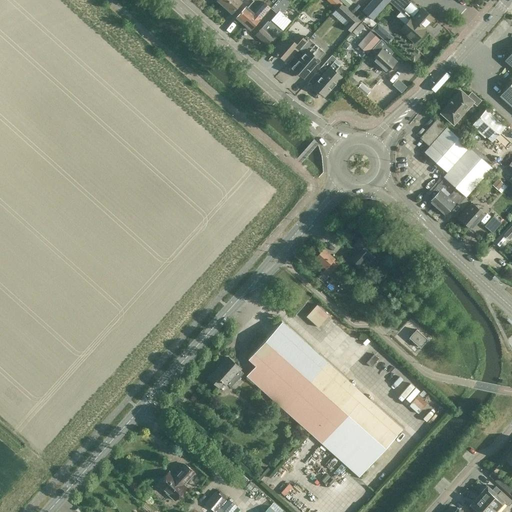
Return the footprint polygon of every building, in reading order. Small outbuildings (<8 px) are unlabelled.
[(229,0),(224,7),(231,13),(241,2),(241,0),(229,0)] [(246,6),(236,17),(244,24),(265,0),(252,0),(253,1),(247,7),(246,6)] [(279,0),(265,0),(244,24),(250,30),(260,19),(259,17),(269,7),(272,10),(281,0),(279,0),(280,0),(279,0)] [(268,21),(255,35),(266,45),(273,37),(274,39),(290,21),(281,12),(290,3),(286,0),(281,0),(272,10),(276,14),(269,22),(268,21)] [(422,8),(420,10),(411,2),(412,0),(371,0),(362,10),(373,19),(389,1),(409,20),(401,29),(414,41),(417,38),(419,38),(422,34),(422,32),(425,29),(423,27),(426,24),(427,24),(433,18),(422,8)] [(350,22),(344,28),(351,34),(361,22),(341,4),(335,9),(350,22)] [(354,38),(365,27),(361,23),(350,35),(354,38)] [(394,38),(377,23),(372,30),(388,44),(394,38)] [(379,40),(370,31),(357,44),(367,53),(379,40)] [(299,49),(309,38),(306,36),(304,38),(299,34),(293,40),(286,34),(273,50),(282,59),(293,47),(297,50),(299,49)] [(309,38),(299,49),(303,53),(291,67),(301,76),(307,69),(309,70),(325,53),(309,38)] [(377,53),(372,59),(386,72),(396,61),(385,52),(390,47),(381,39),(372,49),(377,53)] [(511,53),(504,62),(511,68),(511,83),(499,97),(511,108),(511,53)] [(334,71),(341,63),(331,54),(318,69),(323,73),(312,85),(324,96),(341,77),(334,71)] [(359,83),(351,77),(348,81),(355,87),(359,83)] [(441,112),(453,123),(472,102),(476,105),(480,100),(471,92),(467,96),(460,90),(452,99),(448,103),(448,104),(441,112)] [(505,128),(485,110),(472,125),(492,142),(505,128)] [(493,169),(437,118),(419,138),(430,147),(424,153),(446,173),(443,177),(455,189),(465,197),(466,196),(489,170),(491,171),(493,169)] [(501,193),(508,186),(501,180),(502,179),(499,177),(492,185),(501,193)] [(436,208),(446,197),(439,190),(447,182),(443,178),(438,184),(425,198),(429,201),(435,207),(436,208)] [(449,194),(446,197),(436,208),(444,215),(454,204),(453,204),(456,202),(462,207),(469,199),(466,196),(465,197),(455,189),(450,195),(449,194)] [(484,213),(472,203),(459,218),(470,229),(484,213)] [(492,234),(502,223),(493,216),(484,226),(492,234)] [(368,260),(377,249),(362,235),(352,246),(358,251),(356,253),(355,252),(350,257),(359,265),(366,258),(368,260)] [(334,267),(339,262),(323,248),(314,258),(325,268),(329,263),(334,267)] [(323,271),(317,278),(325,285),(331,279),(323,271)] [(393,308),(388,303),(381,311),(387,316),(393,308)] [(317,304),(306,316),(318,327),(329,315),(321,308),(317,304)] [(359,477),(402,428),(281,321),(248,359),(255,365),(246,376),(359,477)] [(427,339),(416,329),(409,337),(404,343),(415,352),(420,347),(427,339)] [(228,357),(224,361),(208,378),(217,386),(222,381),(225,383),(226,382),(231,386),(243,373),(239,369),(240,367),(228,357)] [(418,412),(428,401),(420,393),(409,403),(418,412)] [(157,485),(175,500),(186,487),(184,484),(194,472),(185,464),(174,476),(169,471),(157,485)] [(508,493),(511,490),(498,478),(495,482),(508,493)] [(496,494),(486,485),(482,489),(482,490),(478,495),(495,510),(503,501),(508,506),(511,501),(511,500),(500,490),(496,494)] [(216,492),(206,504),(214,511),(215,511),(226,501),(216,492)] [(493,511),(495,510),(478,495),(474,499),(473,499),(469,503),(478,511),(493,511)]
